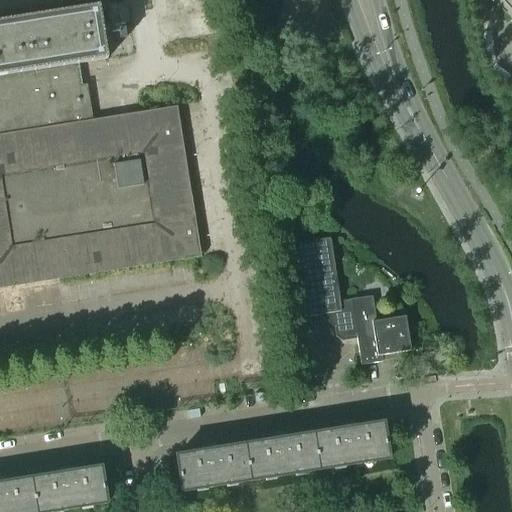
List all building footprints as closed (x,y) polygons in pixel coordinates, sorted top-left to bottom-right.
[(108,7),(111,26),(129,23),(125,4),(108,7)] [(0,289),(200,257),(176,108),(92,121),(86,85),(82,86),(78,65),(107,60),(98,7),(0,22),(0,289)] [(410,350),(404,317),(376,321),(371,296),(338,302),(328,239),(291,245),(302,317),(321,314),(339,328),(340,332),(344,335),(356,333),(361,365),(382,362),(381,355),(410,350)] [(352,425),(348,426),(354,465),(389,460),(383,423),(353,428),(352,425)] [(343,430),(314,434),(320,471),(354,465),(348,426),(343,427),(343,430)] [(284,436),(279,437),(285,476),(320,471),(314,434),(284,439),(284,436)] [(275,440),(245,445),(251,482),(285,476),(279,437),(274,438),(275,440)] [(215,447),(210,448),(216,487),(251,482),(245,445),(215,450),(215,447)] [(216,487),(210,448),(205,449),(206,451),(176,456),(181,493),(216,487)] [(65,470),(66,473),(72,510),(106,504),(101,468),(71,473),(71,470),(65,470)] [(62,474),(31,479),(36,511),(57,511),(72,510),(66,473),(65,470),(61,471),(62,474)] [(2,481),(0,481),(0,503),(1,511),(36,511),(31,479),(2,484),(2,481)]
